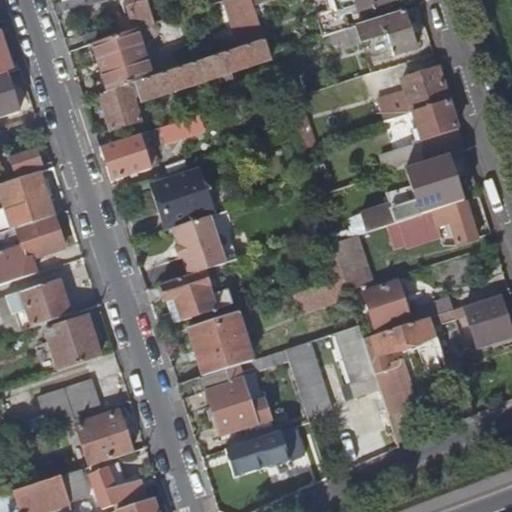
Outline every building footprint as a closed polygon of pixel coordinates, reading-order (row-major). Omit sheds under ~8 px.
[(102,0),(67,0),(62,2),(53,5),(56,14),(85,5),(85,6),(102,0)] [(145,0),(124,0),(135,31),(154,25),(145,0)] [(253,6),(251,0),(227,0),(223,1),(234,33),(244,30),(250,45),(264,41),(260,28),(253,6)] [(331,0),(336,14),(356,8),(358,15),(394,4),(393,0),(331,0)] [(269,25),(262,3),(253,6),(260,28),(269,25)] [(347,29),(329,35),(332,44),(341,41),(344,48),(386,35),(393,57),(413,51),(402,12),(354,27),(347,29)] [(317,23),(321,38),(329,35),(347,29),(343,15),(317,23)] [(93,45),(107,40),(104,29),(84,35),(87,46),(93,45)] [(101,69),(109,92),(129,86),(134,83),(150,79),(134,31),(107,40),(93,45),(101,69)] [(0,75),(7,74),(12,72),(0,37),(0,75)] [(264,41),(250,45),(150,79),(134,83),(141,102),(270,60),(269,54),(264,41)] [(411,113),(448,101),(437,69),(422,73),(415,76),(414,72),(407,74),(408,78),(401,81),(405,92),(411,113)] [(0,117),(19,111),(7,74),(0,75),(0,117)] [(291,75),(277,79),(280,87),(285,101),(298,97),(291,75)] [(109,92),(98,95),(110,131),(141,121),(129,86),(109,92)] [(218,97),(221,107),(250,98),(248,92),(234,96),(233,93),(218,97)] [(411,113),(405,92),(386,98),(393,119),(411,113)] [(298,97),(285,101),(296,136),(297,135),(301,149),(313,145),(298,97)] [(456,128),(448,101),(411,113),(416,130),(412,131),(416,142),(412,147),(380,157),(386,174),(410,167),(422,163),(417,148),(422,147),(420,140),(456,128)] [(210,111),(153,129),(158,144),(215,125),(210,111)] [(463,150),(456,128),(420,140),(422,147),(417,148),(422,163),(463,150)] [(139,135),(99,148),(110,181),(150,168),(139,135)] [(10,160),(15,175),(42,166),(37,151),(10,160)] [(153,182),(168,230),(173,228),(215,215),(199,167),(153,182)] [(54,216),(39,173),(0,185),(0,233),(14,229),(32,223),(54,216)] [(366,233),(386,226),(440,209),(435,195),(389,209),(388,206),(360,215),(366,233)] [(440,209),(386,226),(393,248),(403,245),(405,247),(440,236),(437,226),(449,223),(457,248),(477,242),(464,202),(440,209)] [(219,247),(230,243),(220,213),(215,215),(173,228),(179,246),(175,248),(179,259),(183,257),(189,276),(203,271),(219,266),(224,264),(219,247)] [(0,286),(36,274),(31,260),(65,249),(54,216),(32,223),(14,229),(21,249),(3,255),(0,256),(0,286)] [(14,229),(0,233),(0,244),(3,255),(21,249),(14,229)] [(356,236),(331,244),(343,279),(347,291),(353,289),(372,283),(356,236)] [(224,264),(237,261),(230,243),(219,247),(224,264)] [(219,266),(203,271),(215,310),(226,306),(219,284),(224,282),(219,266)] [(189,276),(160,284),(166,302),(173,299),(180,321),(215,310),(203,271),(189,276)] [(347,291),(343,279),(305,292),(310,308),(348,295),(347,291)] [(0,299),(0,308),(9,336),(70,315),(59,280),(0,299)] [(363,293),(374,329),(408,319),(409,324),(428,319),(430,318),(436,316),(431,302),(405,310),(395,283),(363,293)] [(353,289),(347,291),(348,295),(349,299),(356,296),(353,289)] [(499,296),(463,307),(466,318),(476,348),(511,337),(499,296)] [(436,316),(430,318),(433,328),(466,318),(463,307),(436,316)] [(235,314),(186,330),(193,355),(201,378),(225,370),(237,366),(241,365),(250,362),(235,314)] [(86,317),(45,331),(59,372),(100,358),(86,317)] [(434,338),(428,319),(409,324),(362,339),(374,374),(388,370),(383,353),(434,338)] [(374,374),(362,339),(358,326),(335,334),(355,398),(379,391),(374,374)] [(309,342),(285,350),(289,362),(307,419),(332,411),(309,342)] [(289,362),(285,350),(250,362),(241,365),(244,374),(263,369),(263,370),(289,362)] [(443,360),(446,367),(461,362),(460,356),(443,360)] [(461,362),(446,367),(452,386),(467,381),(461,362)] [(250,403),(237,366),(225,370),(226,372),(229,384),(206,391),(220,436),(269,420),(262,400),(250,403)] [(229,384),(226,372),(201,381),(204,392),(206,391),(229,384)] [(38,397),(48,428),(101,411),(91,380),(38,397)] [(118,412),(77,426),(90,467),(94,466),(132,453),(118,412)] [(307,457),(300,425),(227,441),(234,473),(307,457)] [(112,511),(117,510),(146,501),(139,481),(125,485),(117,464),(96,472),(89,476),(104,511),(112,511)] [(90,467),(81,470),(83,478),(89,476),(96,472),(94,466),(90,467)] [(81,470),(60,477),(69,503),(89,496),(83,478),(81,470)] [(60,477),(13,492),(19,511),(50,511),(70,506),(69,503),(60,477)] [(13,492),(0,496),(0,511),(15,511),(19,511),(13,492)] [(146,501),(117,510),(117,511),(155,511),(151,499),(146,501)]
